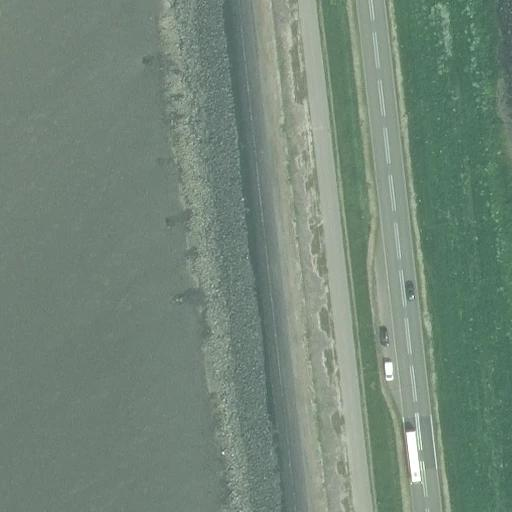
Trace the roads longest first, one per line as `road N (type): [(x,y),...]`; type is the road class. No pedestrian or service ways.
road 1 (trunk): [(424,511),(367,0)]
road 2 (unclassified): [(362,511),(305,0)]
